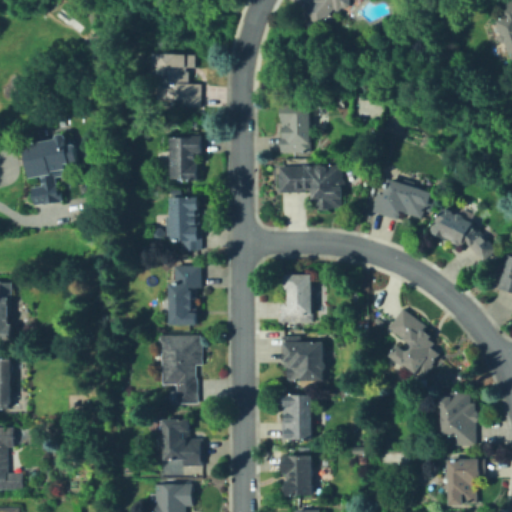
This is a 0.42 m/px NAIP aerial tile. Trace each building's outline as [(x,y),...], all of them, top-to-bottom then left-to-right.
[(353,0),(348,7),(335,11),(324,27),(305,14),(315,0),(353,0)] [(511,54),(501,21),(508,19),(503,4),(511,1),(511,54)] [(196,55),(196,67),(192,67),(192,84),(203,84),(203,105),(182,105),(182,100),(158,100),(158,78),(163,78),(163,59),(180,59),(180,55),(196,55)] [(316,106),(316,152),(289,151),(289,106),(316,106)] [(196,154),(196,173),(199,173),(199,177),(174,177),(174,138),(190,138),(190,133),(202,133),(202,154),(196,154)] [(57,173),(61,195),(65,194),(66,199),(37,205),(33,186),(47,183),(46,175),(34,177),(27,145),(71,137),(76,163),(66,165),(67,171),(57,173)] [(346,165),(346,190),(341,190),(341,209),(315,209),(315,181),(301,181),(301,189),(282,189),(282,165),(346,165)] [(395,180),(405,184),(406,181),(438,194),(433,207),(420,218),(403,211),(400,220),(377,210),(383,196),(388,199),(395,180)] [(194,216),(194,224),(203,224),(203,247),(184,248),(184,238),(169,239),(169,210),(174,210),(174,199),(197,199),(198,216),(194,216)] [(448,207),(476,224),(497,245),(490,258),(472,247),(471,249),(445,233),(443,235),(432,228),(439,216),(445,219),(448,215),(444,213),(448,207)] [(511,288),(501,285),(510,255),(511,255),(511,288)] [(201,266),(200,323),(172,323),(172,312),(166,312),(166,298),(173,298),(173,285),(182,285),(182,280),(178,280),(178,265),(201,266)] [(314,275),(314,321),(285,321),(285,279),(289,279),(290,275),(314,275)] [(0,284),(11,284),(12,342),(0,342),(0,284)] [(433,350),(439,353),(431,373),(394,358),(399,346),(411,351),(415,342),(391,332),(401,309),(432,323),(428,331),(435,344),(433,350)] [(200,368),(200,402),(179,402),(179,384),(163,384),(163,334),(203,334),(204,368),(200,368)] [(300,334),(301,343),(323,341),(326,377),(294,380),(292,364),(287,364),(284,336),(300,334)] [(14,359),(14,403),(0,403),(0,357),(8,357),(8,359),(14,359)] [(472,389),(472,401),(474,401),(474,412),(481,412),(481,443),(458,443),(458,437),(446,437),(446,401),(453,401),(453,389),(472,389)] [(314,437),(283,438),(282,415),(285,415),(284,396),(312,395),(314,437)] [(190,421),(189,436),(203,436),(202,465),(186,464),(186,458),(166,457),(166,447),(162,447),(162,433),(167,433),(167,420),(190,421)] [(0,426),(12,426),(13,472),(24,472),(24,489),(0,489),(0,426)] [(314,456),(313,493),(287,492),(288,462),(285,462),(285,455),(314,456)] [(482,504),(453,504),(453,460),(490,460),(490,484),(482,484),(482,504)] [(191,482),(192,504),(185,504),(185,511),(154,511),(154,499),(153,482),(191,482)]
